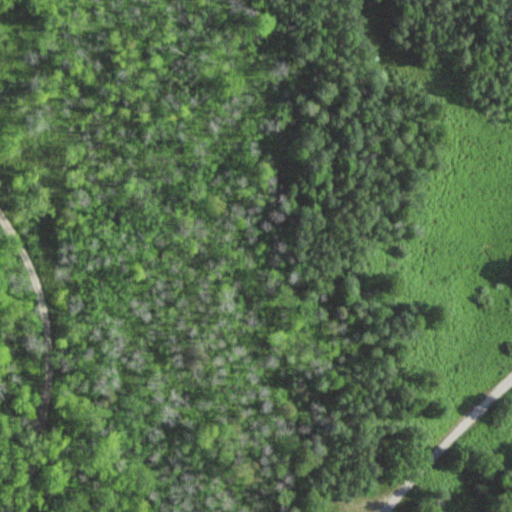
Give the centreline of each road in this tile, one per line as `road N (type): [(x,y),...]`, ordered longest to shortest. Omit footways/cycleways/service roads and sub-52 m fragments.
road 1 (residential): [(354,511),(380,474),(511,353)]
road 2 (residential): [(0,300),(23,356),(13,511)]
